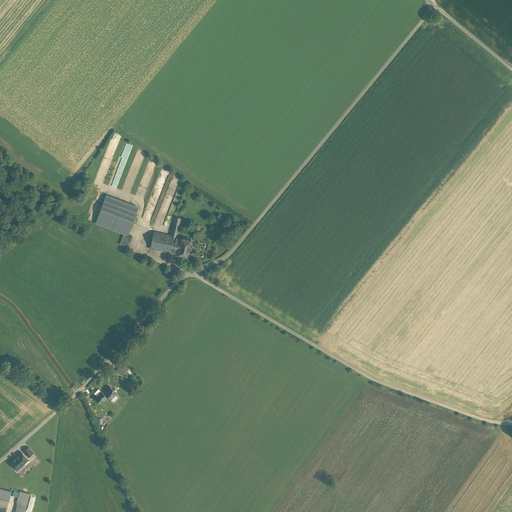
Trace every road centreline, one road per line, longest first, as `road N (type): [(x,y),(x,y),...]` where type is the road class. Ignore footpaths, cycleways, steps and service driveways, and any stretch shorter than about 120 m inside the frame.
road 1 (unclassified): [(433,6),(227,258),(193,272)]
road 2 (unclassified): [(511,420),(474,416),(372,378),(193,272)]
road 3 (unclassified): [(193,272),(0,462)]
